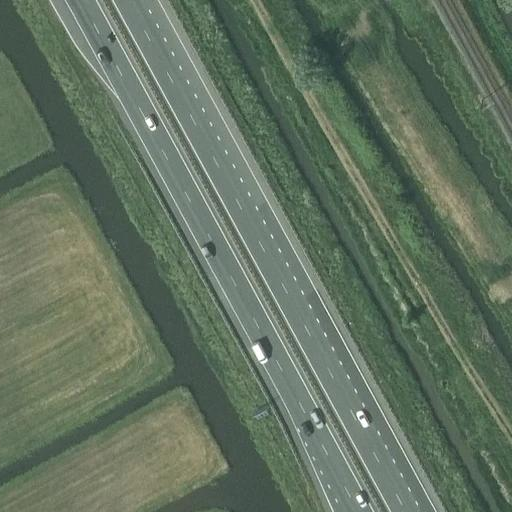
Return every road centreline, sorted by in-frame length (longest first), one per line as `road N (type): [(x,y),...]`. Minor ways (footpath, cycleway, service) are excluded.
road 1 (trunk): [(79,0),(357,511)]
road 2 (trunk): [(405,511),(127,0)]
road 3 (track): [(511,448),(262,0)]
